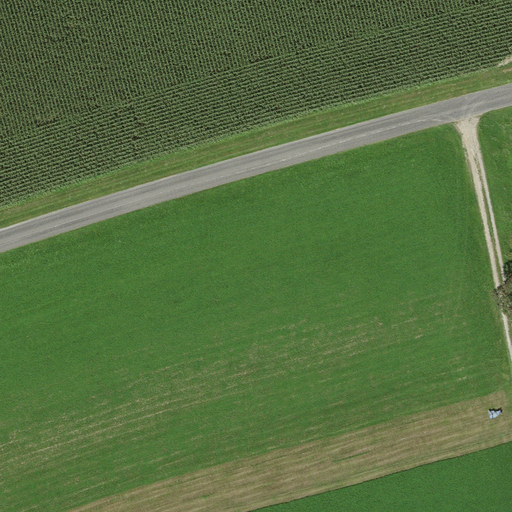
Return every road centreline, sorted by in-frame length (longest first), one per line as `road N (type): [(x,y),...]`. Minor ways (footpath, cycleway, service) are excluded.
road 1 (unclassified): [(511,100),(0,244)]
road 2 (track): [(511,332),(469,110)]
